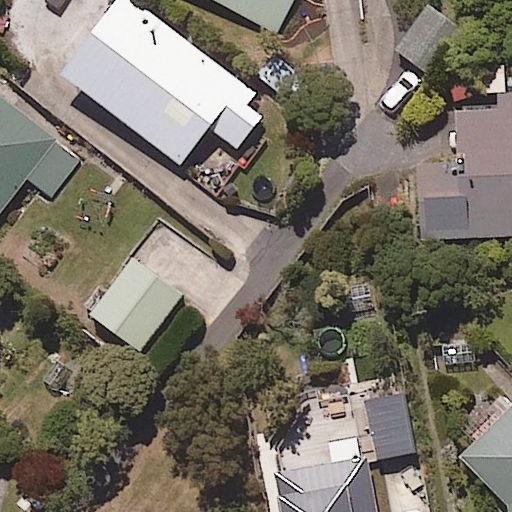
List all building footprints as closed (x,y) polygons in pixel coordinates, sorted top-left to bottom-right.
[(22,0),(5,23),(185,162),(213,126),(240,147),(266,114),(249,102),(258,91),(139,0),(22,0)] [(222,0),(277,31),(295,0),(222,0)] [(452,18),(432,4),(400,49),(421,63),(452,18)] [(54,197),(85,155),(0,91),(0,218),(30,179),(54,197)] [(511,91),(503,91),(503,104),(462,105),(464,163),(422,164),(423,237),(511,234),(511,91)] [(211,313),(137,258),(94,315),(168,370),(211,313)] [(419,451),(407,389),(368,396),(380,459),(419,451)] [(511,412),(511,411),(468,450),(511,499),(511,506),(511,412)] [(379,494),(368,435),(333,442),(336,460),(281,470),(288,511),(360,511),(358,497),(379,494)] [(0,511),(49,511),(54,506),(0,463),(0,511)]
